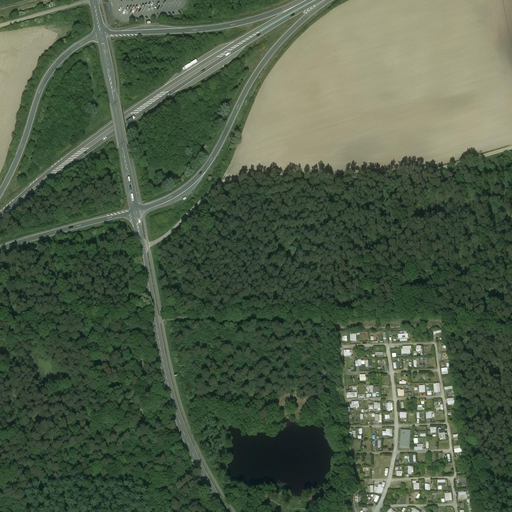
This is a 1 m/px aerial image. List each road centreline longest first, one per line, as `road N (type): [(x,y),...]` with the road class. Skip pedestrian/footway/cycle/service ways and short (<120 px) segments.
road 1 (track): [(141,248),(174,229),(222,182),(429,170),(511,145)]
road 2 (trunk): [(0,221),(104,137),(320,0)]
road 3 (trunk): [(308,0),(149,98),(0,214)]
road 4 (secondary): [(225,511),(174,408),(135,214)]
road 5 (trunk): [(135,214),(199,176),(266,58),(329,0)]
road 6 (track): [(154,321),(445,319)]
road 7 (track): [(292,511),(222,480),(220,408),(236,400),(314,405)]
road 8 (trunk): [(302,0),(228,26),(100,36)]
road 9 (trunk): [(100,36),(53,69),(0,193)]
road 10 (secondary): [(135,214),(100,36)]
road 11 (track): [(285,177),(290,318)]
road 12 (trunk): [(0,249),(135,214)]
